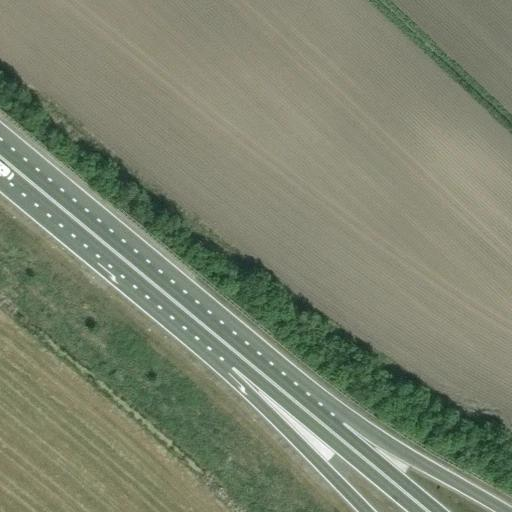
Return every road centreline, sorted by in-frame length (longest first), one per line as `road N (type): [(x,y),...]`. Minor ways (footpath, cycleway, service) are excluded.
road 1 (trunk): [(244,361),(0,159)]
road 2 (trunk): [(244,361),(298,445),(364,511)]
road 3 (trunk): [(501,511),(455,483),(333,434)]
road 4 (trunk): [(427,511),(333,434)]
